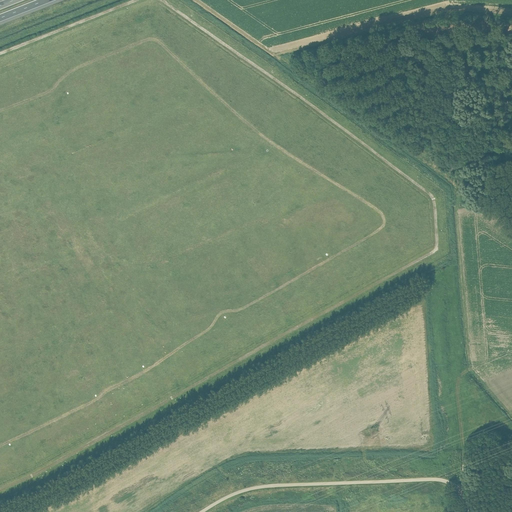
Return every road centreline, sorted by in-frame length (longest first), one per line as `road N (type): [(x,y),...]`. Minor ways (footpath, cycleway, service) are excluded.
road 1 (unclassified): [(202,511),(258,486),(443,479),(461,489),(470,511)]
road 2 (track): [(461,489),(456,384),(472,366)]
